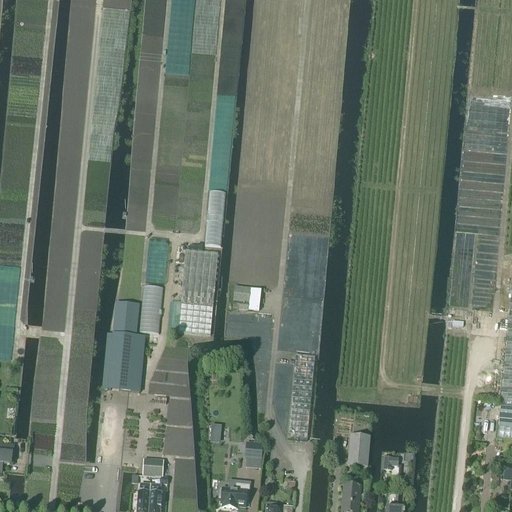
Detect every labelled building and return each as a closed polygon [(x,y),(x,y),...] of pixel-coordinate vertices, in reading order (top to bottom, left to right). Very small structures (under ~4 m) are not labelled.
[(182,284),(180,305),(212,308),(214,284),(217,254),(185,251),(182,284)] [(500,402),(497,441),(511,442),(511,279),(511,284),(504,362),(504,364),(500,402)] [(234,288),(232,302),(238,303),(237,311),(247,312),(249,290),(234,288)] [(107,391),(121,392),(139,394),(140,387),(132,386),(134,359),(142,360),(144,339),(136,338),(139,306),(126,305),(126,307),(115,306),(112,336),(107,391)] [(209,338),(212,308),(180,305),(177,334),(209,338)] [(311,397),(314,359),(295,357),(287,441),(306,443),(311,397)] [(369,439),(350,437),(347,467),(367,468),(369,439)] [(0,473),(1,474),(2,465),(5,466),(5,462),(11,462),(12,454),(13,447),(2,446),(3,441),(0,441),(0,473)] [(246,445),(248,445),(247,459),(245,459),(261,461),(262,446),(261,447),(249,446),(249,444),(246,444),(246,445)] [(384,459),(383,472),(391,473),(392,468),(398,468),(399,460),(392,460),(392,459),(384,459)] [(164,463),(143,461),(142,477),(162,479),(164,463)] [(511,467),(504,466),(503,479),(511,480),(510,486),(511,486),(511,467)] [(222,491),(220,491),(219,499),(221,499),(220,506),(222,506),(222,509),(237,511),(237,509),(245,510),(245,509),(246,501),(248,501),(250,487),(236,485),(235,491),(222,490),(222,491)] [(347,511),(357,511),(359,488),(338,486),(338,487),(345,487),(344,501),(342,501),(341,511),(342,511),(347,511)] [(135,511),(148,511),(150,488),(140,487),(140,494),(137,494),(135,511)] [(150,488),(148,511),(160,511),(161,496),(159,495),(159,488),(150,488)]
